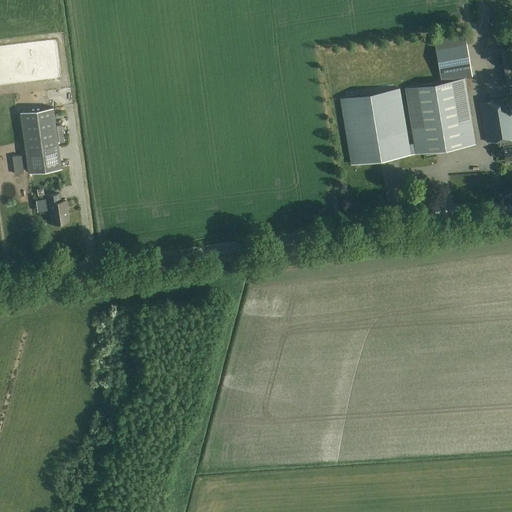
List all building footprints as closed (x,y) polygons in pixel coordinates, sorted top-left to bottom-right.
[(440,80),(472,75),(465,34),(433,40),(440,80)] [(475,144),(464,77),(404,87),(413,143),(409,143),(400,88),(339,98),(350,164),(475,144)] [(505,161),(511,159),(511,97),(480,102),(485,142),(502,140),(505,161)] [(20,112),(28,172),(60,168),(52,108),(20,112)] [(394,182),(393,163),(383,163),(384,182),(394,182)] [(59,194),(45,195),(46,204),(50,204),(52,224),(69,222),(67,200),(60,201),(59,194)]
